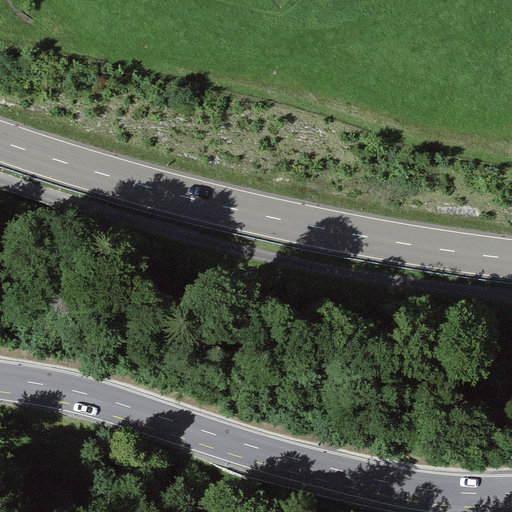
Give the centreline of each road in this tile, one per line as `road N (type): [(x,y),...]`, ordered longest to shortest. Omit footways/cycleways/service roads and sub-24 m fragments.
road 1 (secondary): [(0,378),(94,397),(390,484),(511,493)]
road 2 (secondary): [(0,141),(201,201),(511,259)]
road 3 (track): [(0,181),(283,261),(511,296)]
